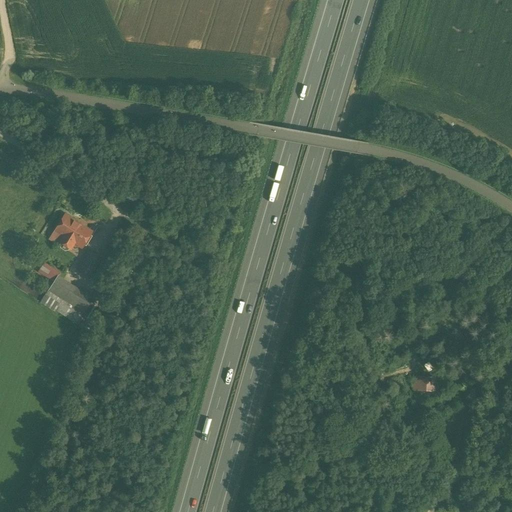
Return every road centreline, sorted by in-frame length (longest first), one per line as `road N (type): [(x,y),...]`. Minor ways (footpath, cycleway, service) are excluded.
road 1 (motorway): [(216,511),(366,0)]
road 2 (motorway): [(334,0),(188,511)]
road 3 (unclassified): [(511,209),(403,158),(247,128)]
road 4 (unclassified): [(0,90),(247,128)]
